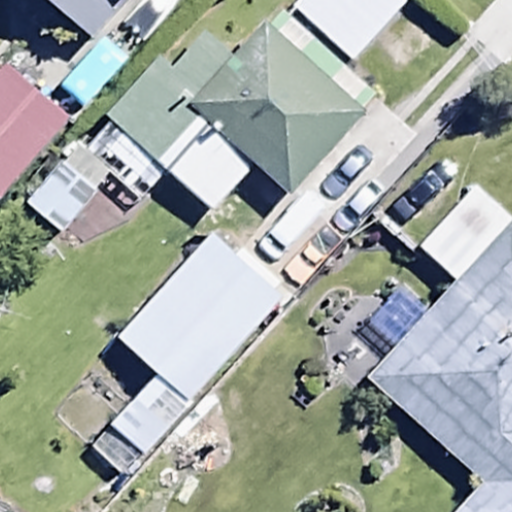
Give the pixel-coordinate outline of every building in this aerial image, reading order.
[(17,0),(86,59),(137,0),(17,0)] [(201,35),(168,73),(156,63),(26,211),(61,242),(114,182),(140,205),(164,178),(213,220),(254,174),(289,205),(365,118),(266,31),(236,66),(201,35)] [(0,205),(68,126),(4,72),(0,76),(0,205)] [(511,511),(511,236),(502,228),(428,313),(399,288),(362,331),(390,356),(363,386),(478,486),(455,511),(511,511)] [(281,306),(208,240),(114,344),(152,378),(81,456),(117,488),(281,306)]
